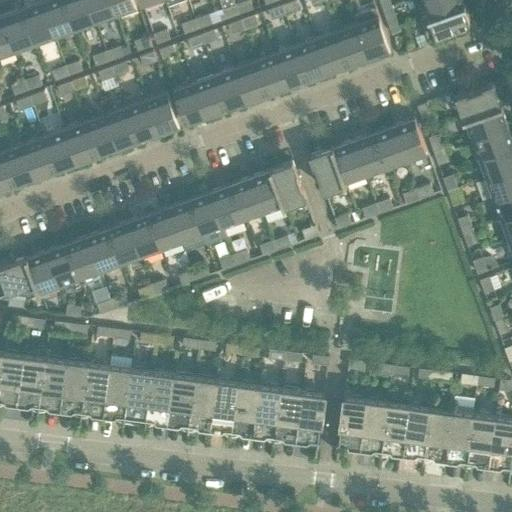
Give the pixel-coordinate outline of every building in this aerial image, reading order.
[(55,33),(42,0),(38,0),(22,6),(34,40),(55,33)] [(75,26),(65,0),(42,0),(55,33),(75,26)] [(96,19),(88,0),(65,0),(75,26),(96,19)] [(116,12),(111,0),(88,0),(96,19),(116,12)] [(137,4),(135,0),(111,0),(116,12),(137,4)] [(253,7),(250,0),(241,0),(236,2),(239,12),(253,7)] [(299,8),(296,0),(289,0),(282,3),(286,13),(299,8)] [(393,9),(389,0),(380,0),(385,12),(393,9)] [(464,1),(463,0),(423,0),(428,13),(429,14),(464,1)] [(470,19),(469,17),(464,1),(429,14),(428,13),(420,15),(428,38),(466,24),(467,23),(469,22),(469,20),(470,19)] [(239,12),(236,2),(222,7),(226,17),(239,12)] [(286,13),(282,3),(268,8),(272,18),(286,13)] [(370,55),(391,47),(376,5),(354,13),(357,20),(370,55)] [(34,40),(22,6),(2,13),(14,48),(34,40)] [(400,29),(393,9),(385,12),(392,32),(400,29)] [(213,21),(209,12),(195,17),(199,26),(213,21)] [(259,22),(255,12),(241,17),(245,27),(259,22)] [(0,52),(14,48),(2,13),(0,13),(0,52)] [(199,26),(195,17),(182,21),(185,31),(199,26)] [(245,27),(241,17),(228,22),(231,32),(245,27)] [(370,55),(357,20),(337,28),(349,62),(370,55)] [(171,36),(167,27),(154,31),(157,41),(171,36)] [(218,37),(214,27),(201,32),(204,42),(218,37)] [(349,62),(337,28),(317,35),(329,70),(349,62)] [(204,42),(201,32),(187,37),(191,47),(204,42)] [(152,43),(148,33),(135,38),(138,48),(152,43)] [(329,70),(317,35),(296,42),(309,77),(329,70)] [(176,52),(173,42),(159,47),(163,57),(176,52)] [(309,77),(296,42),(276,50),(288,84),(309,77)] [(124,53),(120,43),(106,48),(110,58),(124,53)] [(110,58),(106,48),(93,53),(96,63),(110,58)] [(157,59),(153,49),(140,54),(143,64),(157,59)] [(288,84),(276,50),(256,57),(268,92),(288,84)] [(268,92),(256,57),(235,64),(248,99),(268,92)] [(83,67),(79,58),(65,62),(69,72),(83,67)] [(129,69),(126,59),(112,64),(115,74),(129,69)] [(69,72),(65,62),(51,67),(55,77),(69,72)] [(115,74),(112,64),(98,69),(102,79),(115,74)] [(248,99),(235,64),(215,72),(227,106),(248,99)] [(42,82),(38,72),(24,77),(28,87),(42,82)] [(227,106),(215,72),(195,79),(207,114),(227,106)] [(88,84),(85,74),(71,79),(74,89),(88,84)] [(28,87),(24,77),(11,82),(15,92),(28,87)] [(74,89),(71,79),(57,84),(61,94),(74,89)] [(207,114),(195,79),(174,86),(186,121),(207,114)] [(500,102),(492,80),(453,95),(461,117),(463,116),(463,115),(500,102)] [(47,98),(44,89),(30,94),(33,103),(47,98)] [(180,123),(168,89),(146,96),(159,131),(180,123)] [(33,103),(30,94),(16,98),(20,108),(33,103)] [(159,131),(146,96),(126,104),(139,138),(159,131)] [(432,113),(427,100),(417,103),(422,117),(432,113)] [(507,122),(500,102),(463,115),(463,116),(461,117),(463,116),(470,135),(507,122)] [(139,138),(126,104),(106,111),(118,146),(139,138)] [(118,146),(106,111),(85,118),(98,153),(118,146)] [(428,152),(415,115),(394,122),(407,159),(428,152)] [(98,153),(85,118),(64,126),(77,161),(98,153)] [(407,159),(394,122),(373,130),(387,167),(407,159)] [(511,143),(511,135),(507,122),(470,135),(477,156),(511,143)] [(77,161),(64,126),(44,133),(57,168),(77,161)] [(387,167),(373,130),(353,137),(366,174),(387,167)] [(443,145),(438,131),(428,135),(433,149),(443,145)] [(57,168),(44,133),(24,140),(36,175),(57,168)] [(366,174),(353,137),(333,144),(346,181),(347,181),(348,183),(347,181),(366,174)] [(36,175),(24,140),(4,148),(16,183),(36,175)] [(511,166),(511,143),(477,156),(485,176),(511,166)] [(346,181),(333,144),(311,152),(325,191),(348,183),(347,181),(346,181)] [(448,159),(443,145),(433,149),(438,162),(448,159)] [(0,188),(16,183),(4,148),(0,148),(0,188)] [(306,198),(299,176),(293,159),(271,166),(285,204),(284,204),(284,206),(306,198)] [(285,204),(271,166),(251,174),(264,211),(283,204),(284,206),(284,204),(285,204)] [(511,189),(511,166),(485,176),(492,196),(511,189)] [(458,186),(453,172),(443,175),(448,189),(458,186)] [(264,211),(251,174),(231,181),(244,218),(264,211)] [(244,218),(231,181),(210,188),(224,226),(244,218)] [(434,191),(431,185),(430,181),(416,186),(420,196),(434,191)] [(420,196),(416,186),(403,191),(406,201),(420,196)] [(463,199),(458,186),(448,189),(453,203),(463,199)] [(224,226),(210,188),(190,196),(203,233),(224,226)] [(511,212),(511,189),(492,196),(499,217),(511,212)] [(203,233),(190,196),(170,203),(183,240),(203,233)] [(393,206),(389,196),(376,201),(379,210),(393,206)] [(379,210),(376,201),(362,206),(365,215),(379,210)] [(183,240),(170,203),(149,210),(162,248),(183,240)] [(162,248),(149,210),(128,218),(142,255),(162,248)] [(351,220),(348,211),(334,216),(338,225),(351,220)] [(511,235),(511,212),(499,217),(507,237),(511,235)] [(472,226),(468,213),(458,216),(463,230),(472,226)] [(142,255),(128,218),(108,225),(121,262),(142,255)] [(319,232),(317,227),(316,222),(302,227),(305,237),(319,232)] [(121,262),(108,225),(88,232),(101,270),(121,262)] [(477,240),(472,226),(463,230),(468,243),(477,240)] [(101,270),(88,232),(67,240),(81,277),(101,270)] [(291,242),(287,232),(274,237),(277,247),(291,242)] [(277,247),(274,237),(260,242),(264,252),(277,247)] [(81,277),(67,240),(47,247),(60,284),(81,277)] [(60,284),(47,247),(27,255),(35,279),(23,284),(26,293),(27,296),(60,284)] [(250,257),(247,247),(233,252),(237,262),(250,257)] [(237,262),(233,252),(219,257),(223,267),(237,262)] [(487,268),(483,254),(473,258),(478,271),(487,268)] [(35,279),(27,255),(0,264),(0,289),(8,287),(10,292),(26,293),(23,284),(35,279)] [(210,272),(206,262),(193,267),(196,276),(210,272)] [(196,276),(193,267),(178,272),(182,282),(196,276)] [(494,287),(489,274),(480,277),(485,291),(494,287)] [(169,286),(165,277),(151,282),(155,291),(169,286)] [(155,291),(151,282),(138,287),(141,296),(155,291)] [(128,301),(124,291),(111,296),(114,306),(128,301)] [(114,306),(111,296),(97,301),(100,311),(114,306)] [(504,315),(499,301),(490,305),(495,319),(504,315)] [(80,314),(81,304),(67,302),(66,312),(80,314)] [(27,324),(29,315),(12,312),(11,322),(27,324)] [(44,326),(45,317),(29,315),(27,324),(44,326)] [(509,329),(504,315),(495,319),(500,332),(509,329)] [(70,329),(72,320),(55,318),(54,327),(70,329)] [(87,332),(88,322),(72,320),(70,329),(87,332)] [(113,335),(114,326),(98,323),(97,333),(113,335)] [(130,337),(131,328),(114,326),(113,335),(130,337)] [(156,341),(157,331),(140,329),(139,339),(156,341)] [(172,343),(174,333),(157,331),(156,341),(172,343)] [(199,346),(200,337),(183,335),(182,344),(199,346)] [(215,348),(217,339),(200,337),(199,346),(215,348)] [(242,352),(243,342),(226,340),(225,350),(242,352)] [(258,354),(259,345),(243,342),(242,352),(258,354)] [(285,358),(286,348),(269,346),(268,355),(285,358)] [(18,401),(24,351),(3,348),(0,367),(0,395),(3,396),(4,396),(5,398),(6,398),(7,399),(18,401)] [(301,360),(302,350),(286,348),(285,358),(301,360)] [(39,401),(45,354),(24,351),(18,401),(28,402),(29,402),(30,401),(31,400),(32,400),(39,401)] [(328,363),(329,354),(312,351),(311,361),(328,363)] [(60,406),(67,357),(45,354),(39,401),(46,401),(47,402),(48,404),(49,404),(50,405),(60,406)] [(365,368),(366,358),(349,356),(348,366),(365,368)] [(82,406),(88,360),(67,357),(60,406),(70,407),(72,407),(73,407),(74,406),(75,405),(82,406)] [(103,412),(110,362),(88,360),(82,406),(89,407),(90,408),(91,409),(92,410),(103,412)] [(391,372),(393,362),(376,360),(375,369),(391,372)] [(125,412),(131,365),(110,362),(103,412),(113,413),(115,413),(116,412),(117,411),(118,411),(119,411),(125,412)] [(408,374),(409,364),(393,362),(391,372),(408,374)] [(146,415),(152,368),(131,365),(125,412),(146,415)] [(434,377),(436,368),(419,365),(418,375),(434,377)] [(167,420),(174,371),(152,368),(146,415),(153,415),(154,416),(155,418),(156,418),(157,419),(167,420)] [(451,379),(452,370),(436,368),(434,377),(451,379)] [(189,420),(195,374),(174,371),(167,420),(177,421),(179,421),(180,421),(181,420),(182,419),(189,420)] [(477,383),(478,373),(462,371),(461,381),(477,383)] [(494,385),(495,375),(478,373),(477,383),(494,385)] [(210,426),(217,376),(195,374),(189,420),(196,421),(197,422),(198,423),(199,424),(200,424),(210,426)] [(232,426),(238,379),(217,376),(210,426),(221,427),(222,427),(223,426),(224,425),(225,425),(232,426)] [(511,389),(511,380),(511,377),(500,376),(498,388),(511,389)] [(253,431),(260,382),(238,379),(232,426),(239,427),(240,427),(241,429),(242,429),(242,430),(243,430),(253,431)] [(275,431),(281,385),(260,382),(253,431),(264,433),(265,432),(266,432),(267,431),(268,431),(275,431)] [(296,437),(302,388),(281,385),(275,431),(282,432),(282,433),(284,434),(284,435),(285,435),(286,436),(296,437)] [(319,436),(324,391),(302,388),(296,437),(306,438),(307,438),(309,437),(310,436),(311,436),(320,437),(320,436),(319,436)] [(360,445),(367,396),(344,393),(339,438),(337,438),(337,439),(346,441),(347,441),(348,443),(349,444),(350,444),(360,445)] [(382,445),(388,399),(367,396),(360,445),(371,447),(372,446),(373,446),(374,445),(375,444),(382,445)] [(403,451),(409,402),(388,399),(382,445),(389,446),(390,447),(390,448),(391,449),(392,449),(393,449),(403,451)] [(425,451),(431,404),(409,402),(403,451),(414,452),(415,452),(416,451),(417,450),(418,450),(425,451)] [(446,456),(452,407),(431,404),(425,451),(431,452),(432,452),(433,454),(434,454),(435,455),(446,456)] [(468,456),(474,410),(452,407),(446,456),(456,458),(457,458),(458,457),(460,456),(461,455),(468,456)] [(489,462),(495,413),(474,410),(468,456),(474,457),(475,458),(476,459),(477,460),(479,461),(489,462)] [(511,461),(511,451),(511,414),(495,413),(489,462),(499,463),(501,463),(501,462),(502,461),(503,461),(504,461),(511,462),(511,461)]
